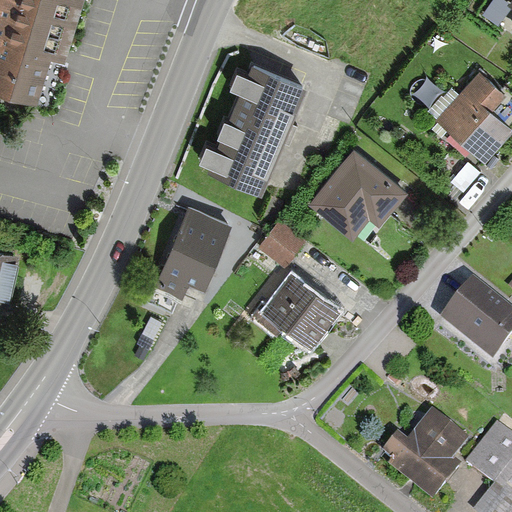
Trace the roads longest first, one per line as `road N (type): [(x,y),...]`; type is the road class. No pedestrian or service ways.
road 1 (tertiary): [(35,392),(121,235),(215,0)]
road 2 (residential): [(294,417),(511,183)]
road 3 (residential): [(35,392),(111,415),(294,417)]
road 4 (residential): [(294,417),(410,511)]
